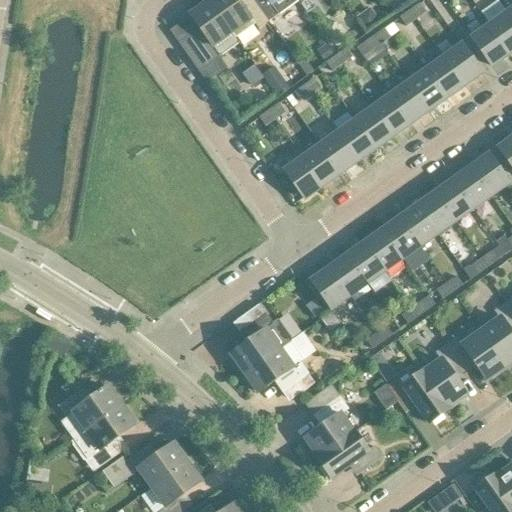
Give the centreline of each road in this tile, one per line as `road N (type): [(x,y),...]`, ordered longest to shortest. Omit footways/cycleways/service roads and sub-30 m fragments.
road 1 (residential): [(294,251),(145,36),(150,10),(165,0)]
road 2 (residential): [(294,251),(511,96)]
road 3 (residential): [(298,511),(262,466),(147,356)]
road 4 (residential): [(147,356),(294,251)]
road 5 (residential): [(147,356),(0,270)]
road 6 (residential): [(382,511),(511,420)]
